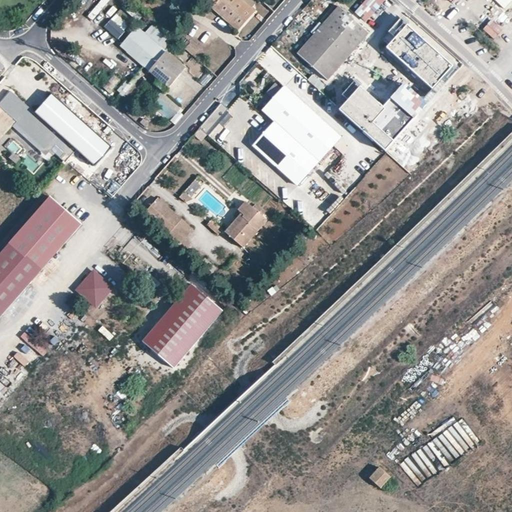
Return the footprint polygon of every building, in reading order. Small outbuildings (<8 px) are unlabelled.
[(254,11),(241,0),(211,0),(207,5),(237,32),(254,11)] [(318,19),(333,0),(316,0),(307,11),(318,19)] [(370,0),(382,10),(390,1),(389,0),(370,0)] [(327,82),(368,33),(337,7),(295,54),(327,82)] [(104,28),(119,39),(129,24),(114,13),(104,28)] [(175,28),(166,20),(162,26),(170,33),(175,28)] [(396,39),(408,26),(402,20),(390,33),(396,39)] [(190,57),(153,23),(145,32),(136,26),(119,46),(168,89),(185,68),(182,65),(190,57)] [(283,36),(292,45),(305,31),(296,23),(283,36)] [(454,67),(408,26),(396,39),(387,49),(433,90),(454,67)] [(121,80),(114,74),(102,87),(109,93),(121,80)] [(322,91),(326,84),(312,74),(307,81),(322,91)] [(385,109),(360,88),(340,112),(385,150),(425,104),(404,86),(385,109)] [(340,138),(284,88),(262,112),(273,122),(306,151),(284,175),(296,186),(340,138)] [(36,112),(12,91),(0,103),(0,138),(12,125),(46,155),(56,145),(65,153),(60,158),(66,163),(77,150),(36,112)] [(52,94),(36,112),(77,150),(95,165),(111,147),(52,94)] [(138,124),(145,130),(150,124),(144,118),(138,124)] [(273,122),(251,146),(284,175),(306,151),(273,122)] [(178,196),(185,203),(205,184),(198,177),(178,196)] [(181,219),(158,198),(143,215),(166,237),(181,219)] [(83,226),(53,199),(0,257),(0,320),(1,321),(83,226)] [(266,220),(244,202),(237,210),(240,213),(224,231),(242,247),(266,220)] [(192,229),(181,219),(166,237),(177,247),(192,229)] [(221,231),(210,220),(205,226),(216,236),(221,231)] [(275,271),(267,264),(258,274),(266,280),(275,271)] [(113,288),(94,271),(77,290),(96,307),(113,288)] [(260,278),(254,274),(246,281),(251,286),(260,278)] [(239,295),(233,289),(226,296),(232,302),(239,295)] [(399,484),(378,467),(368,478),(381,489),(384,487),(391,493),(399,484)]
